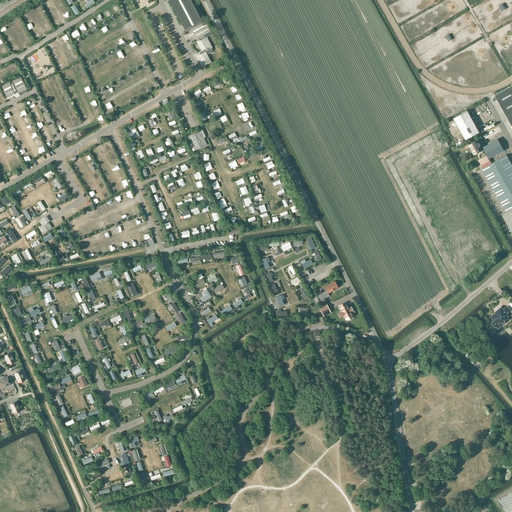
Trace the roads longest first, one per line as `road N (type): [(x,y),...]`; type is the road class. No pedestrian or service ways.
road 1 (unclassified): [(375,338),(205,0)]
road 2 (unclassified): [(158,511),(234,473),(242,457),(241,415),(292,335),(315,327),(375,338)]
road 3 (track): [(511,77),(472,89),(433,78),(381,0)]
road 4 (unclassified): [(388,361),(511,263)]
road 5 (unclassified): [(411,511),(388,361)]
